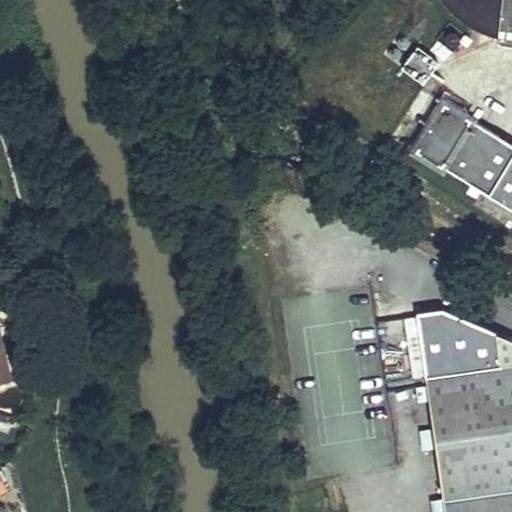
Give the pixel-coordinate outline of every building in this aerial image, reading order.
[(511,142),(435,96),(433,99),(441,103),(429,124),(421,119),(419,123),(427,127),(415,147),(407,142),(406,144),(511,208),(511,142)] [(27,276),(7,280),(10,293),(29,288),(27,276)] [(0,328),(0,381),(12,379),(0,328)] [(444,511),(511,511),(511,340),(495,336),(499,364),(424,374),(442,498),(444,511)] [(5,468),(0,471),(0,472),(5,482),(11,478),(5,468)] [(444,511),(442,498),(431,499),(432,511),(444,511)]
